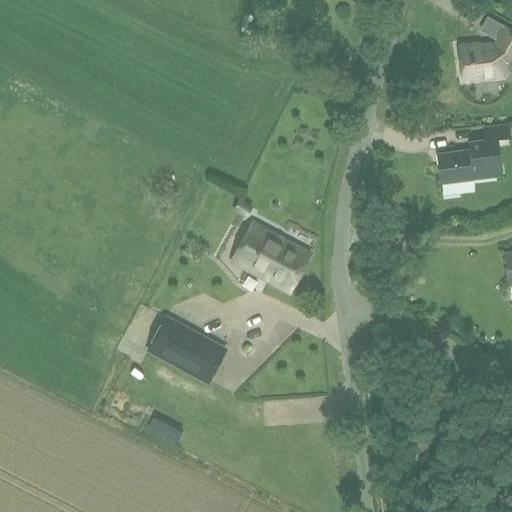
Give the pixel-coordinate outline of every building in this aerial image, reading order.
[(511,30),(504,26),(494,44),(479,46),(478,43),(458,46),(462,81),(504,76),(511,61),(511,30)] [(470,150),(436,154),(440,183),(474,179),(473,174),(500,171),(501,176),(502,176),(502,171),(498,140),(509,139),(508,126),(483,129),(484,140),(469,142),(470,150)] [(483,182),(451,189),(454,205),(487,199),(483,182)] [(238,201),(234,209),(247,217),(252,208),(238,201)] [(293,295),(313,257),(254,225),(234,263),(293,295)] [(208,382),(226,350),(166,318),(149,350),(208,382)]
